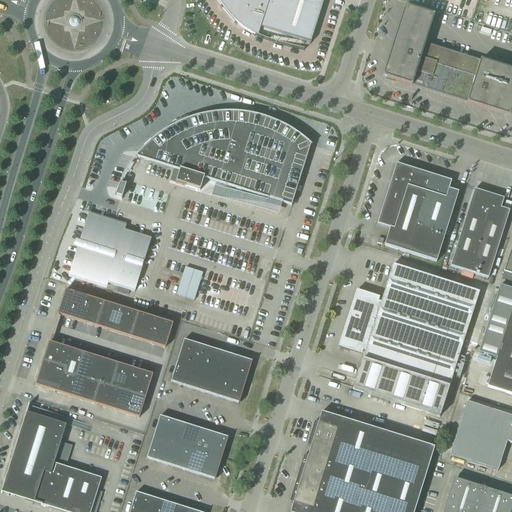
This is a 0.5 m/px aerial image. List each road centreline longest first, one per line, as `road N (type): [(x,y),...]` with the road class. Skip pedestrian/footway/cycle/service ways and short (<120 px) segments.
road 1 (unclassified): [(247,511),(373,118)]
road 2 (unclassified): [(0,386),(90,132),(133,109),(165,52)]
road 3 (secondary): [(0,295),(74,65)]
road 4 (unclassified): [(335,106),(165,52)]
road 5 (secondary): [(48,56),(0,220)]
road 6 (unclassified): [(511,161),(373,118)]
